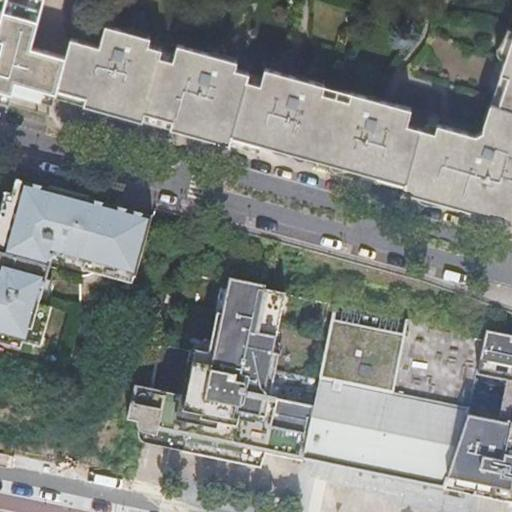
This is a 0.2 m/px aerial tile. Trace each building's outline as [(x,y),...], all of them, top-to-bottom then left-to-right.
[(0,99),(2,94),(8,96),(13,97),(42,105),(45,94),(57,97),(66,61),(32,52),(45,0),(8,0),(5,14),(0,12),(0,99)] [(8,0),(0,0),(0,12),(5,14),(8,0)] [(118,48),(73,36),(66,61),(57,97),(56,100),(511,224),(511,223),(511,50),(486,128),(124,30),(118,48)] [(0,99),(0,105),(10,108),(13,97),(8,96),(2,94),(0,99)] [(42,105),(54,108),(56,100),(57,97),(45,94),(42,105)] [(154,221),(154,220),(87,204),(52,195),(18,185),(0,252),(0,340),(43,352),(53,313),(41,310),(54,259),(138,281),(154,221)] [(269,288),(233,280),(226,316),(221,315),(212,355),(199,353),(190,398),(138,387),(131,421),(144,424),(141,436),(142,436),(142,437),(142,438),(142,439),(143,439),(143,440),(144,441),(145,442),(146,443),(147,444),(148,444),(187,450),(187,452),(264,468),(268,454),(307,462),(319,408),(273,399),(282,357),(276,355),(289,295),(268,291),(269,288)] [(412,321),(341,306),(337,321),(409,336),(412,321)] [(409,336),(337,321),(325,379),(319,408),(307,462),(446,491),(470,418),(473,410),(487,337),(412,321),(409,336)] [(511,337),(490,333),(481,377),(505,382),(506,375),(511,376),(511,337)] [(511,376),(506,375),(505,382),(510,383),(502,424),(510,426),(511,424),(511,422),(511,376)] [(502,424),(470,418),(446,491),(511,505),(511,423),(511,424),(510,426),(502,424)]
